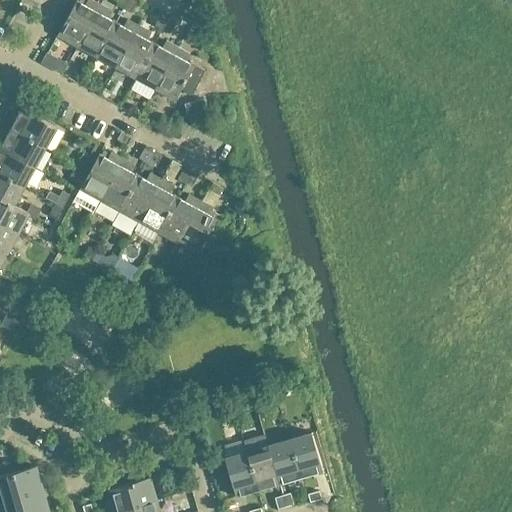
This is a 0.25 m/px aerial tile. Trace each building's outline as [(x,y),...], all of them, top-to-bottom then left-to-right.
[(0,0),(0,5),(8,10),(13,0),(0,0)] [(89,0),(86,0),(84,5),(76,1),(56,36),(76,48),(99,6),(89,0)] [(123,9),(127,0),(118,0),(115,5),(123,9)] [(130,13),(137,1),(134,0),(127,0),(123,9),(130,13)] [(108,18),(111,12),(99,6),(76,48),(96,58),(115,23),(108,18)] [(161,30),(168,18),(161,14),(154,26),(161,30)] [(168,34),(175,22),(168,18),(161,30),(168,34)] [(96,58),(115,69),(138,27),(126,20),(123,27),(115,23),(96,58)] [(115,69),(135,80),(155,44),(147,40),(150,33),(138,27),(115,69)] [(196,43),(200,36),(188,29),(184,36),(196,43)] [(165,42),(162,48),(155,44),(135,80),(154,90),(177,48),(165,42)] [(185,61),(189,55),(177,48),(154,90),(174,102),(181,89),(192,95),(205,71),(185,61)] [(44,147),(55,127),(20,108),(9,128),(44,147)] [(44,147),(9,128),(0,144),(0,148),(34,167),(44,147)] [(120,133),(115,140),(128,147),(132,140),(120,133)] [(145,163),(151,150),(144,146),(137,159),(145,163)] [(0,148),(0,173),(23,186),(34,167),(0,148)] [(152,167),(159,154),(151,150),(145,163),(152,167)] [(83,169),(90,157),(82,152),(75,165),(83,169)] [(98,201),(122,159),(110,153),(107,159),(98,154),(78,190),(98,201)] [(122,159),(98,201),(118,212),(138,176),(130,172),(134,166),(122,159)] [(76,182),(83,169),(75,165),(68,177),(76,182)] [(183,184),(190,171),(183,167),(176,180),(183,184)] [(191,188),(198,176),(190,171),(183,184),(191,188)] [(0,199),(12,206),(13,206),(23,186),(0,173),(0,199)] [(138,176),(118,212),(137,222),(161,180),(149,173),(145,180),(138,176)] [(169,193),(173,187),(161,180),(137,222),(157,233),(176,197),(169,193)] [(218,197),(223,189),(210,182),(206,190),(218,197)] [(62,208),(69,195),(61,191),(58,197),(54,203),(62,208)] [(54,203),(58,197),(49,192),(45,198),(54,203)] [(176,244),(199,202),(187,195),(184,201),(176,197),(157,233),(176,244)] [(29,215),(13,206),(12,206),(0,199),(0,224),(18,234),(29,215)] [(176,244),(196,255),(216,219),(208,214),(211,208),(199,202),(176,244)] [(55,220),(62,208),(54,203),(47,216),(55,220)] [(18,234),(0,224),(0,249),(7,254),(18,234)] [(88,247),(84,257),(92,261),(96,252),(88,247)] [(0,267),(5,259),(11,263),(14,257),(7,254),(0,249),(0,267)] [(155,284),(150,293),(160,298),(165,290),(155,284)] [(321,472),(310,433),(288,439),(299,479),(321,472)] [(278,485),(266,445),(263,435),(243,441),(246,451),(257,491),(278,485)] [(299,479),(288,439),(266,445),(278,485),(299,479)] [(257,491),(246,451),(223,458),(235,497),(257,491)] [(36,488),(30,466),(0,474),(0,493),(1,498),(36,488)] [(112,511),(155,500),(149,478),(112,488),(109,489),(112,498),(105,500),(108,511),(112,511)] [(33,511),(42,509),(36,488),(1,498),(5,511),(33,511)] [(320,499),(318,491),(304,495),(307,503),(320,499)] [(293,507),(289,493),(281,495),(285,509),(293,507)] [(285,509),(281,495),(273,498),(278,511),(285,509)] [(158,511),(155,500),(112,511),(158,511)]
